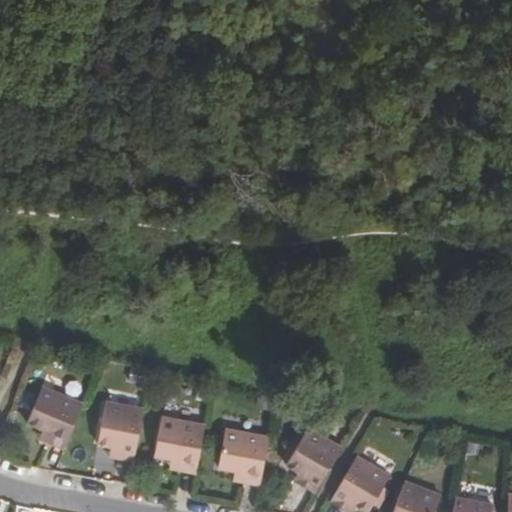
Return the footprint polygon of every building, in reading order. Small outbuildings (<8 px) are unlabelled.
[(49,442),(64,449),(85,400),(49,385),(32,424),(45,430),(53,433),(49,442)] [(143,409),(105,402),(97,444),(110,447),(119,448),(117,458),(133,461),(143,409)] [(196,473),(205,425),(162,417),(154,455),(171,459),(182,460),(180,469),(196,473)] [(314,493),(340,447),(307,428),(286,465),(298,472),(305,476),(300,485),(314,493)] [(260,485),(269,437),(225,429),(218,467),(235,471),(246,472),(244,481),(260,485)] [(49,442),(53,433),(45,430),(41,438),(49,442)] [(117,458),(119,448),(110,447),(109,456),(117,458)] [(368,511),(389,475),(356,456),(329,502),(344,510),(348,501),(356,506),(365,511),(368,511)] [(180,469),(182,460),(171,459),(170,468),(180,469)] [(244,481),(246,472),(235,471),(233,480),(244,481)] [(300,485),(305,476),(298,472),(293,480),(300,485)] [(433,511),(440,495),(404,482),(392,511),(433,511)] [(491,511),(493,505),(455,498),(452,511),(491,511)] [(344,510),(347,511),(352,511),(356,506),(348,501),(344,510)]
